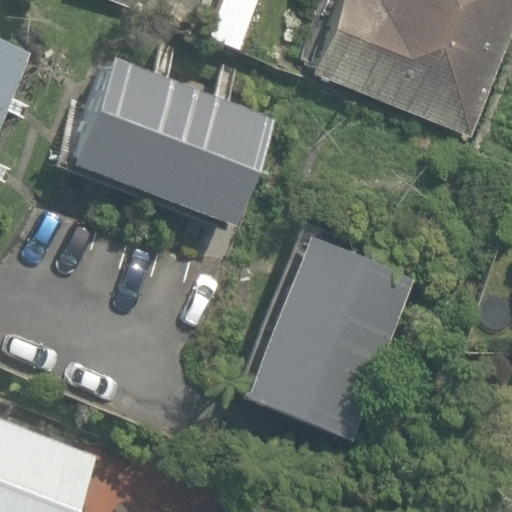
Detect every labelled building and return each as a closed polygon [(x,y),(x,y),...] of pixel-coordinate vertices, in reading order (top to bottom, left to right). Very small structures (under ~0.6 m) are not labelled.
[(220,49),(240,0),(194,0),(181,33),(220,49)] [(511,2),(511,0),(343,0),(314,73),(461,132),(511,2)] [(234,123),(66,56),(30,147),(198,213),(234,123)] [(313,435),(373,273),(257,231),(198,392),(313,435)] [(27,511),(60,437),(0,412),(0,511),(27,511)]
